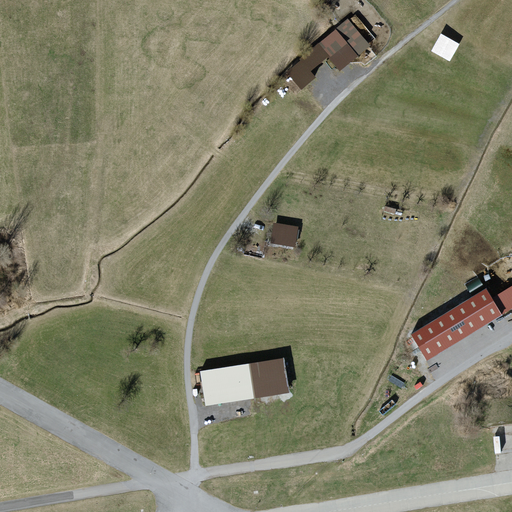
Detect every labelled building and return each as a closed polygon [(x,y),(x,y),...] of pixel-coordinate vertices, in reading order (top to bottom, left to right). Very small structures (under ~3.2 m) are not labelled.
[(370,46),(348,20),(286,72),(302,90),(316,78),(311,72),(328,58),(340,72),(370,46)] [(433,50),(452,58),(459,40),(441,32),(433,50)] [(294,230),(275,227),(272,244),(291,247),(294,230)] [(511,286),(492,298),(486,289),(411,335),(427,361),(511,308),(511,286)] [(281,362),(200,375),(205,407),(286,393),(281,362)] [(503,427),(511,426),(511,372),(486,375),(470,392),(474,431),(503,427)]
